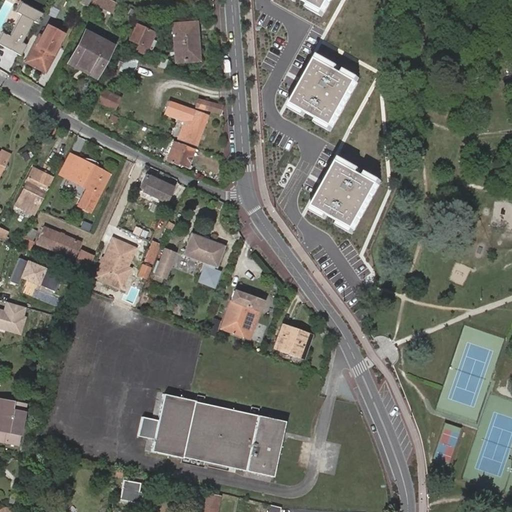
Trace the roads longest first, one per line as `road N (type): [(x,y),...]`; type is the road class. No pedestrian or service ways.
road 1 (unknown): [(111,373),(95,388),(91,415),(116,452),(151,470),(285,487),(309,469),(321,444),(341,332)]
road 2 (tertiary): [(408,511),(401,469),(344,336),(249,197)]
road 3 (residential): [(0,79),(87,130),(233,197),(249,197)]
road 4 (tertiary): [(249,197),(231,0)]
